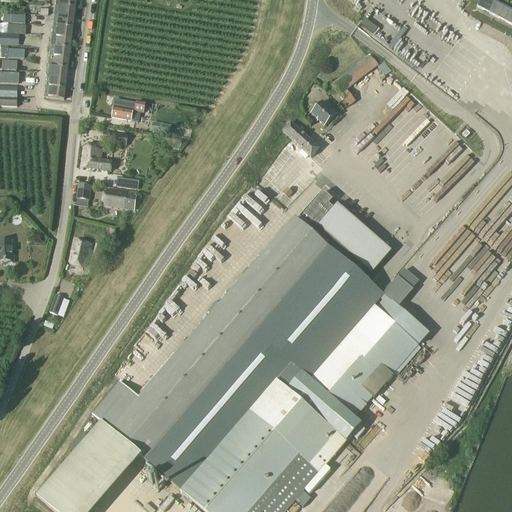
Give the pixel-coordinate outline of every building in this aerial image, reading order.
[(57,0),(56,7),(76,10),(77,0),(57,0)] [(511,11),(494,2),(495,0),(481,0),(478,7),(511,25),(511,11)] [(56,7),(55,17),(75,20),(76,10),(56,7)] [(54,27),(73,30),(75,20),(55,17),(54,27)] [(0,34),(8,35),(8,36),(26,36),(26,27),(8,26),(8,27),(0,26),(0,34)] [(72,40),(73,30),(54,27),(52,37),(72,40)] [(51,48),(71,50),(72,40),(52,37),(51,48)] [(50,58),(69,60),(71,50),(51,48),(50,58)] [(0,51),(0,59),(8,59),(24,60),(25,52),(8,51),(0,51)] [(384,63),(378,67),(370,55),(331,86),(348,109),(387,79),(386,77),(392,73),(384,63)] [(48,68),(68,70),(69,60),(50,58),(48,68)] [(1,62),(0,70),(17,72),(17,63),(1,62)] [(47,78),(67,80),(68,70),(48,68),(47,78)] [(0,74),(0,84),(3,85),(19,85),(19,76),(0,75),(0,74)] [(46,88),(66,91),(67,80),(47,78),(46,88)] [(0,87),(0,98),(17,98),(18,95),(18,88),(3,88),(0,87)] [(44,99),(64,101),(66,91),(46,88),(44,99)] [(0,99),(0,108),(17,109),(17,100),(0,99)] [(114,109),(112,119),(131,123),(138,125),(140,112),(144,113),(146,105),(137,103),(137,106),(118,102),(115,104),(114,109)] [(324,128),(336,117),(328,109),(330,107),(327,103),(324,105),(323,104),(311,115),(324,128)] [(291,123),(283,132),(297,146),(305,137),(291,123)] [(154,124),(153,133),(164,135),(165,126),(154,124)] [(100,145),(117,147),(119,135),(102,133),(100,145)] [(311,159),(319,151),(305,137),(297,146),(311,159)] [(80,169),(111,174),(112,164),(101,163),(103,150),(84,147),(80,169)] [(397,151),(379,169),(425,213),(443,194),(440,191),(447,183),(431,167),(427,172),(405,151),(401,155),(397,151)] [(269,193),(284,169),(278,165),(269,180),(263,177),(258,186),(269,193)] [(290,168),(283,175),(287,180),(283,184),(286,188),(298,177),(290,168)] [(128,182),(127,189),(138,190),(139,184),(128,182)] [(77,200),(89,202),(90,188),(78,186),(77,200)] [(134,212),(137,196),(107,191),(106,196),(114,197),(113,202),(106,201),(105,207),(134,212)] [(319,196),(300,219),(368,278),(389,255),(333,208),(329,212),(325,209),(329,204),(319,196)] [(119,383),(91,416),(93,418),(99,423),(102,425),(137,455),(146,464),(201,511),(287,511),(305,491),(326,467),(353,436),(361,427),(354,422),(356,420),(429,335),(399,309),(384,296),(330,250),(294,219),(141,402),(121,385),(119,383)] [(14,265),(14,257),(12,257),(12,242),(0,242),(0,263),(8,263),(8,265),(14,265)] [(69,264),(86,268),(91,246),(74,242),(69,264)] [(56,297),(49,314),(57,317),(64,300),(56,297)] [(48,334),(44,345),(38,343),(31,362),(45,367),(56,337),(48,334)] [(167,494),(159,507),(148,500),(145,505),(156,511),(166,511),(175,499),(167,494)]
